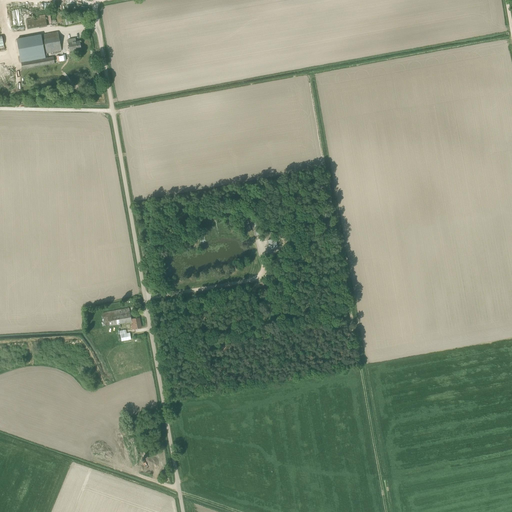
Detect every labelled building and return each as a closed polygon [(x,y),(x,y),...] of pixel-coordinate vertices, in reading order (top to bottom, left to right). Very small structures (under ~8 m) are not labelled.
[(21,18),(19,9),(12,11),(14,21),(16,21),(16,19),(21,18)] [(35,18),(26,20),(28,30),(47,27),(45,16),(45,15),(38,16),(39,17),(39,18),(37,18),(37,20),(35,20),(35,18)] [(41,34),(17,39),(20,58),(45,54),(52,53),(60,51),(57,31),(41,34)] [(73,39),(68,40),(70,51),(81,49),(79,41),(74,42),(73,39)] [(45,58),(21,63),(22,70),(54,64),(53,57),(47,58),(45,58)] [(269,249),(277,248),(275,238),(267,240),(269,249)] [(129,308),(103,313),(104,318),(106,327),(118,324),(119,328),(120,328),(120,324),(131,321),(129,308)] [(141,327),(139,318),(132,319),(133,326),(132,326),(132,329),(141,327)] [(120,335),(121,337),(121,341),(131,339),(130,333),(127,334),(126,330),(120,331),(120,335)]
